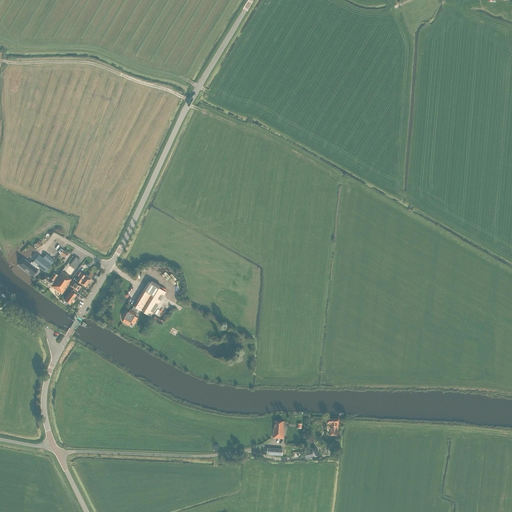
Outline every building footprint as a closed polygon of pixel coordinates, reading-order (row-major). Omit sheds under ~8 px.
[(60,254),(63,250),(60,248),(58,252),(57,252),(54,257),(56,258),(60,254)] [(54,261),(47,255),(44,259),(39,255),(33,263),(31,265),(27,262),(22,268),(30,274),(35,268),(33,267),(35,265),(45,273),(54,261)] [(80,285),(80,284),(87,274),(81,269),(77,275),(79,277),(76,281),(78,282),(77,283),(80,285)] [(68,277),(69,277),(61,271),(51,286),(62,294),(72,280),(68,277)] [(54,281),(57,276),(53,273),(50,278),(45,275),(41,280),(50,287),(54,281)] [(93,276),(93,275),(90,273),(89,274),(88,273),(87,274),(80,284),(85,287),(92,277),(93,276)] [(70,286),(77,291),(81,286),(73,281),(70,286)] [(160,287),(151,281),(150,283),(148,282),(131,310),(130,309),(129,313),(126,311),(122,316),(125,318),(123,321),(129,325),(131,322),(134,324),(137,318),(134,316),(138,309),(151,317),(166,292),(159,288),(160,287)] [(70,291),(66,297),(67,298),(65,301),(69,304),(73,299),(75,301),(80,294),(72,289),(70,291)] [(167,316),(165,315),(164,315),(157,312),(154,320),(164,324),(167,316)] [(338,435),(338,423),(339,423),(338,418),(327,418),(327,423),(330,423),(331,435),(338,435)] [(284,421),(275,421),(274,430),(273,430),(273,438),(283,439),(284,431),(283,431),(284,421)]
